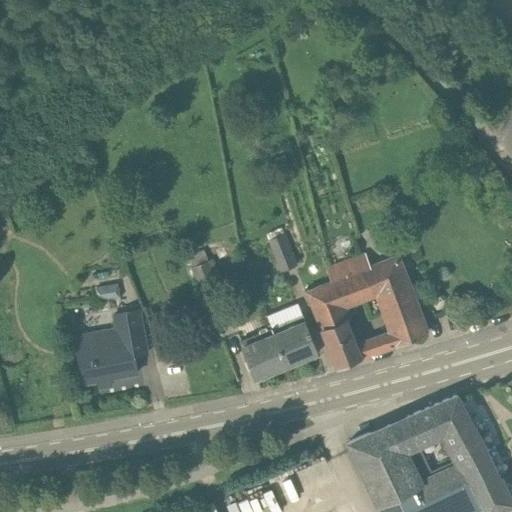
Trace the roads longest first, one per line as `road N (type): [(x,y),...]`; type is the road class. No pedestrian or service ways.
road 1 (secondary): [(0,464),(180,436),(511,347)]
road 2 (unclassified): [(511,167),(367,0)]
